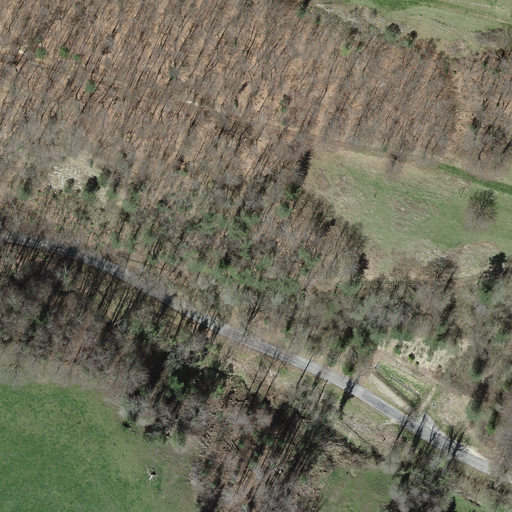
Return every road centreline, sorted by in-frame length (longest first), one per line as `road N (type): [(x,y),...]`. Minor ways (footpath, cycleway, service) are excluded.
road 1 (tertiary): [(0,235),(108,266),(348,384),(511,477)]
road 2 (track): [(0,56),(511,189)]
road 3 (track): [(511,269),(452,281),(322,282),(221,276),(110,251),(83,255)]
